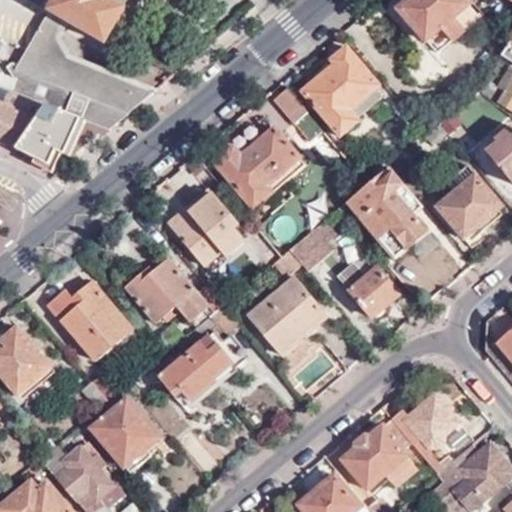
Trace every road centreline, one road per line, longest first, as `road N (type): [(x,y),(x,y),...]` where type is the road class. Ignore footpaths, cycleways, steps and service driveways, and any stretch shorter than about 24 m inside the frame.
road 1 (primary): [(0,273),(325,0)]
road 2 (residential): [(221,511),(420,345),(450,341)]
